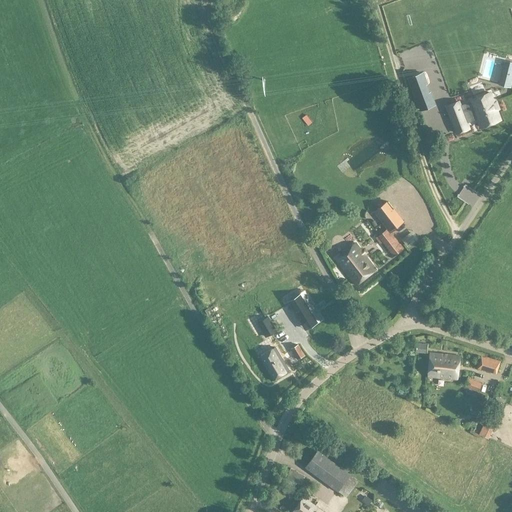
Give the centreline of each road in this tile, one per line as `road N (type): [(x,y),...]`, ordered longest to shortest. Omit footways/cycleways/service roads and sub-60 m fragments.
road 1 (track): [(277,437),(234,382),(86,125)]
road 2 (unclassified): [(249,511),(291,408),(404,318)]
road 3 (track): [(460,231),(431,185),(374,0)]
road 4 (unclassified): [(404,318),(511,156)]
